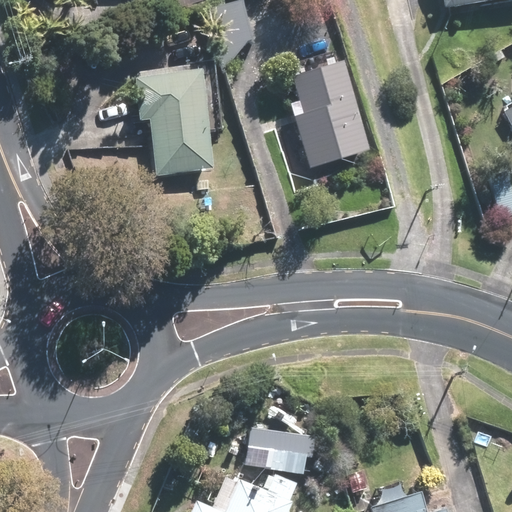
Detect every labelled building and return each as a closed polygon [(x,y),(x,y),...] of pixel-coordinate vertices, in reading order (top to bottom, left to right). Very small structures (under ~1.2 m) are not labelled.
[(194,0),(163,0),(166,9),(194,0)] [(441,0),(442,9),(502,0),(441,0)] [(236,4),(207,12),(217,47),(246,39),(236,4)] [(359,150),(334,70),(289,84),(296,107),(289,109),(307,167),(359,150)] [(191,80),(137,86),(141,121),(149,120),(155,171),(201,166),(191,80)] [(277,511),(281,503),(233,484),(222,511),(204,511),(191,507),(188,511),(277,511)] [(415,511),(411,499),(370,511),(369,511),(415,511)]
